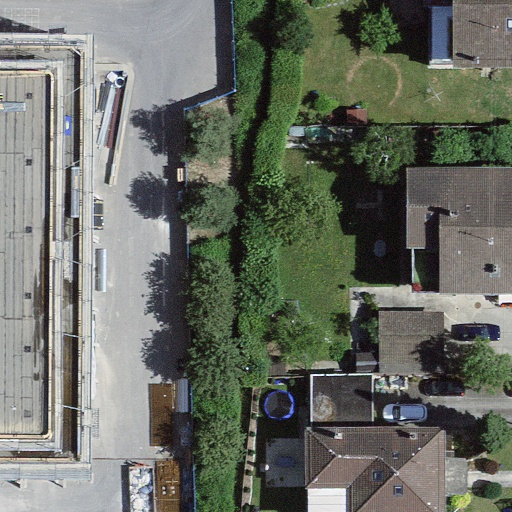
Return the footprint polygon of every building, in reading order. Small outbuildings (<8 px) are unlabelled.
[(433,0),(434,61),(449,61),(449,0),(433,0)] [(511,0),(458,0),(458,75),(511,75),(511,0)] [(0,467),(80,468),(82,184),(83,67),(83,60),(0,59),(0,467)] [(511,172),(408,172),(408,254),(440,254),(439,299),(511,299),(511,172)] [(443,312),(378,313),(379,377),(444,376),(443,312)] [(373,377),(311,377),(311,432),(305,432),(305,493),(347,493),(347,511),(446,511),(446,499),(466,499),(466,460),(446,460),(446,431),(373,431),(373,377)]
